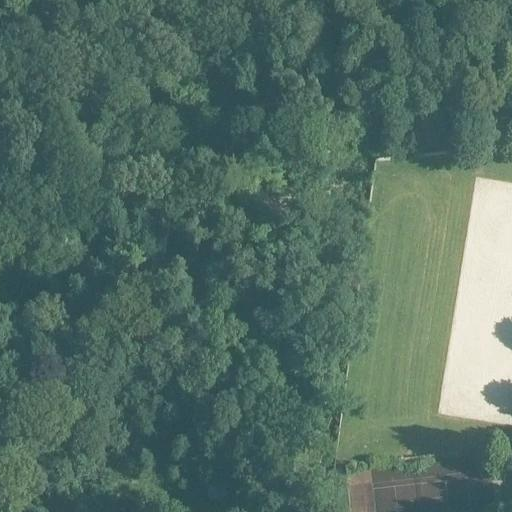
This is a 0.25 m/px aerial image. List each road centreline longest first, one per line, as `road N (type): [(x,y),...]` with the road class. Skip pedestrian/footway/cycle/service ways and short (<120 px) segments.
road 1 (track): [(2,511),(74,370),(151,302),(235,152),(371,96),(501,99)]
road 2 (track): [(161,511),(163,463),(227,383),(235,355),(233,303),(191,231)]
